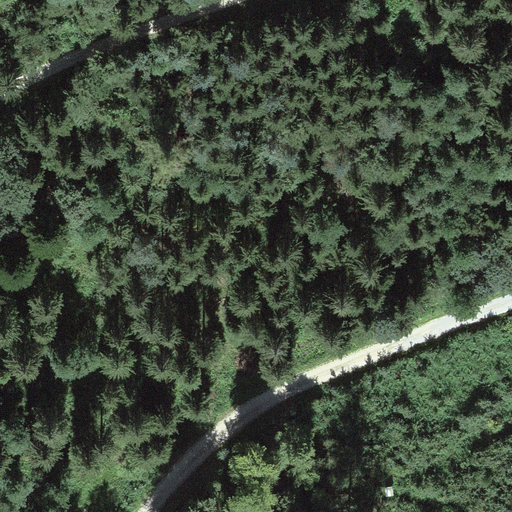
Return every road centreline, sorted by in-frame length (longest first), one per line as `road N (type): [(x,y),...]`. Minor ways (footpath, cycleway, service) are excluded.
road 1 (track): [(133,511),(144,493),(232,417),(346,360),(511,295)]
road 2 (track): [(225,0),(0,94)]
